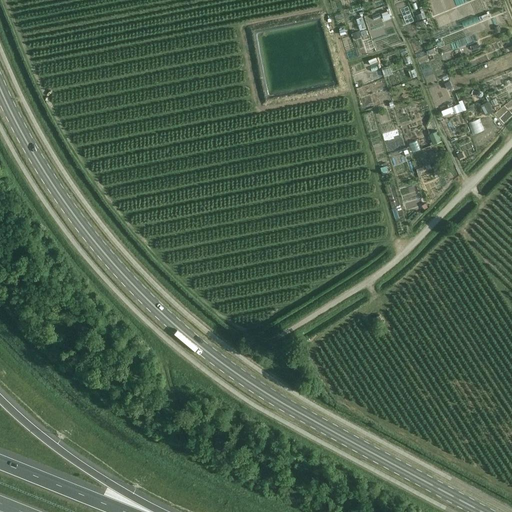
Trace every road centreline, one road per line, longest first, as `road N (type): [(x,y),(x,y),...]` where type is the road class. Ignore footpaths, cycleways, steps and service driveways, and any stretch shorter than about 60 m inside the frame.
road 1 (primary): [(491,511),(215,359),(82,228),(0,81)]
road 2 (track): [(285,327),(244,336),(140,238),(70,144),(2,0)]
road 3 (unclassified): [(511,143),(369,282),(285,327)]
road 4 (motorway): [(156,511),(74,460),(0,397)]
road 5 (motorway): [(123,511),(0,462)]
